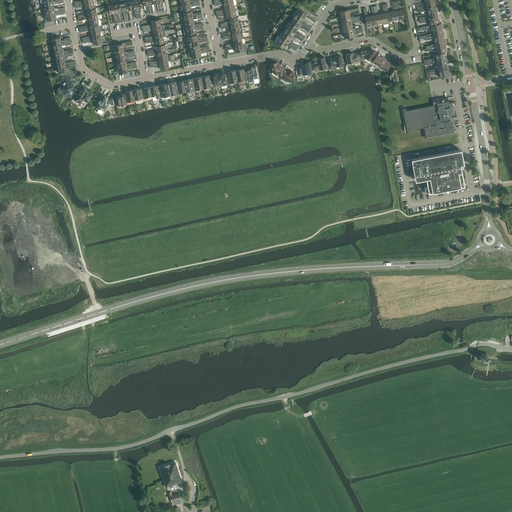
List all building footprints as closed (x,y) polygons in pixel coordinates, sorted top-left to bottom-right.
[(62,0),(60,0),(44,3),(45,9),(54,7),(54,4),(58,3),(58,4),(63,3),(62,0)] [(124,0),(123,0),(119,1),(121,12),(123,11),(124,12),(125,20),(128,20),(125,2),(124,1),(124,0)] [(135,0),(130,1),(131,10),(133,9),(134,10),(136,18),(138,18),(139,18),(135,0)] [(141,0),(142,4),(143,3),(144,6),(146,6),(147,15),(151,14),(151,13),(148,0),(141,0)] [(153,0),(154,3),(156,3),(157,3),(159,12),(162,11),(159,0),(153,0)] [(423,6),(417,7),(418,10),(435,6),(434,1),(426,3),(426,5),(423,6)] [(114,2),(108,3),(108,5),(110,14),(112,13),(113,14),(115,23),(117,22),(114,2)] [(198,2),(182,5),(183,11),(191,9),(191,6),(194,6),(199,5),(198,2)] [(398,2),(395,2),(399,19),(404,18),(402,10),(399,10),(399,7),(398,2)] [(387,4),(385,4),(388,21),(393,20),(392,12),(389,12),(388,9),(387,4)] [(222,10),(219,10),(219,13),(235,10),(234,5),(224,7),(225,8),(222,9),(222,10)] [(377,6),(374,7),(377,23),(383,22),(381,14),(378,14),(378,11),(377,6)] [(299,8),(296,13),(304,19),(305,17),(307,17),(309,18),(309,19),(314,22),(316,19),(307,14),(299,8)] [(357,8),(340,11),(341,17),(350,15),(349,12),(353,12),(358,11),(357,8)] [(364,9),(363,9),(367,26),(372,24),(370,16),(368,16),(367,13),(366,8),(364,9)] [(87,14),(78,15),(78,18),(97,15),(96,9),(87,10),(87,13),(87,14)] [(65,11),(46,14),(47,21),(57,19),(56,15),(60,15),(65,14),(65,11)] [(425,16),(419,17),(420,20),(438,17),(436,11),(428,13),(428,16),(425,16)] [(296,13),(293,18),(308,28),(309,29),(310,29),(312,27),(306,23),(306,22),(303,20),(304,19),(296,13)] [(201,15),(184,18),(185,24),(194,22),(194,19),(195,19),(201,18),(201,15)] [(230,22),(221,23),(222,26),(239,23),(238,17),(229,19),(230,22)] [(292,17),(289,22),(298,28),(298,27),(299,27),(302,29),(303,28),(306,31),(308,28),(293,18),(292,17)] [(149,25),(142,26),(143,29),(161,26),(161,25),(160,19),(151,21),(152,25),(149,25)] [(359,19),(342,22),(343,27),(352,26),(351,23),(355,22),(355,23),(360,22),(359,19)] [(87,25),(80,27),(81,29),(99,26),(98,20),(89,22),(90,25),(87,25)] [(239,23),(222,26),(223,29),(228,28),(228,30),(242,28),(241,23),(240,22),(239,23)] [(289,22),(286,27),(303,38),(304,39),(305,36),(299,32),(297,31),(297,30),(298,28),(289,22)] [(421,27),(417,28),(418,31),(421,30),(429,29),(429,32),(432,31),(442,29),(441,26),(442,26),(442,23),(441,23),(431,25),(421,27)] [(161,26),(143,29),(144,32),(150,31),(150,30),(153,30),(154,33),(165,31),(163,25),(161,25),(161,26)] [(186,29),(184,29),(185,35),(187,34),(196,33),(196,30),(199,29),(204,29),(203,26),(186,29)] [(285,28),(283,31),(283,32),(291,37),(292,38),(293,37),(296,38),(296,37),(301,41),(302,41),(304,39),(303,38),(286,27),(285,28)] [(224,34),(223,34),(223,37),(224,37),(241,33),(242,33),(243,32),(242,28),(228,30),(229,33),(224,34)] [(362,29),(344,33),(345,38),(354,37),(354,35),(357,34),(358,33),(359,33),(362,32),(363,32),(362,29)] [(433,34),(419,36),(419,39),(420,39),(423,38),(425,38),(444,34),(443,32),(442,32),(442,29),(432,31),(433,34)] [(91,36),(82,38),(83,40),(101,37),(100,31),(91,33),(92,35),(91,36)] [(151,36),(145,37),(145,40),(163,37),(166,36),(165,31),(154,33),(154,36),(151,37),(151,36)] [(283,32),(280,37),(297,48),(298,45),(293,41),(292,42),(290,40),(291,37),(283,32)] [(280,37),(276,42),(284,48),(287,45),(295,50),(297,48),(280,37)] [(207,38),(189,42),(190,47),(199,45),(199,43),(208,41),(207,38)] [(233,43),(226,45),(226,47),(243,44),(242,39),(233,40),(234,42),(233,43)] [(435,44),(426,46),(426,49),(446,45),(445,43),(444,43),(444,40),(435,42),(435,44)] [(71,41),(53,45),(54,50),(63,49),(62,46),(65,45),(71,44),(71,41)] [(122,44),(114,46),(115,51),(124,50),(124,49),(124,48),(126,47),(127,45),(133,44),(132,41),(122,43),(122,44)] [(226,47),(225,48),(226,50),(234,49),(235,50),(236,52),(241,51),(246,50),(247,49),(246,44),(245,43),(243,44),(226,47)] [(153,50),(147,51),(148,54),(166,50),(165,44),(156,46),(157,49),(153,50)] [(191,52),(188,53),(190,59),(192,58),(201,56),(201,53),(210,52),(210,49),(191,52)] [(363,52),(360,52),(360,53),(361,60),(365,59),(365,60),(369,63),(371,60),(376,52),(374,51),(374,50),(372,49),(371,49),(370,51),(368,50),(363,51),(363,52)] [(426,59),(424,60),(424,63),(446,58),(445,52),(435,54),(436,58),(432,58),(426,59)] [(73,53),(55,56),(56,62),(65,60),(66,60),(66,58),(68,58),(68,57),(73,56),(73,53)] [(135,53),(116,57),(117,63),(126,61),(125,58),(135,56),(135,53)] [(353,53),(346,54),(348,63),(355,62),(355,64),(360,63),(359,60),(358,53),(353,54),(353,53)] [(379,53),(372,62),(379,66),(385,58),(383,57),(382,58),(380,56),(381,54),(379,53)] [(154,61),(149,62),(150,65),(168,61),(171,61),(170,55),(167,56),(158,57),(159,61),(154,61)] [(341,56),(329,58),(331,67),(336,66),(337,66),(339,66),(340,69),(344,68),(343,65),(341,56)] [(318,60),(310,62),(312,70),(319,69),(327,68),(324,57),(317,58),(318,60)] [(385,58),(379,66),(386,71),(393,62),(390,60),(389,62),(387,60),(385,58)] [(168,61),(150,65),(151,68),(156,67),(160,67),(161,69),(170,68),(168,61)] [(277,62),(271,63),(272,72),(279,76),(284,69),(285,67),(283,65),(281,67),(279,66),(279,64),(278,63),(277,63),(277,62)] [(302,68),(299,68),(300,74),(301,77),(303,76),(304,78),(310,77),(309,75),(313,75),(312,72),(312,70),(310,62),(306,62),(307,64),(301,65),(302,68)] [(386,71),(386,72),(387,73),(393,77),(394,82),(399,81),(397,70),(394,68),(397,65),(393,62),(386,71)] [(75,64),(57,67),(58,73),(67,71),(66,68),(70,68),(76,67),(75,64)] [(137,64),(118,68),(119,74),(120,74),(122,73),(128,72),(127,69),(137,67),(137,64)] [(427,70),(426,70),(426,73),(427,73),(429,73),(448,69),(447,64),(437,66),(435,66),(435,69),(434,69),(427,70)] [(248,71),(245,72),(247,82),(254,81),(254,79),(258,78),(256,66),(251,67),(252,69),(248,70),(248,71)] [(244,69),(236,70),(238,81),(238,84),(247,82),(245,72),(244,69)] [(284,69),(279,76),(286,81),(288,79),(290,81),(294,75),(293,75),(294,73),(288,69),(287,71),(284,69)] [(427,73),(426,73),(428,81),(431,80),(430,75),(435,74),(435,75),(439,74),(440,77),(445,76),(445,77),(450,76),(450,75),(450,72),(449,72),(448,69),(429,73),(427,73)] [(236,70),(227,72),(227,74),(229,83),(238,81),(236,70)] [(221,73),(219,74),(221,86),(227,85),(226,84),(229,84),(229,83),(227,74),(225,74),(224,72),(223,72),(221,72),(221,73)] [(213,77),(210,77),(212,87),(215,86),(216,87),(221,86),(219,74),(216,74),(216,73),(214,74),(213,74),(213,75),(213,77)] [(210,75),(202,77),(204,90),(205,89),(205,88),(212,87),(210,77),(210,75)] [(60,87),(59,90),(60,95),(63,97),(65,94),(70,97),(74,92),(70,90),(72,87),(69,85),(71,82),(62,77),(59,82),(65,86),(63,89),(60,87)] [(202,77),(193,78),(195,89),(195,90),(196,90),(203,88),(203,90),(204,90),(202,77)] [(193,78),(184,80),(187,91),(187,93),(196,91),(195,90),(195,89),(193,78)] [(179,84),(176,84),(178,94),(180,93),(181,92),(187,91),(184,80),(179,81),(179,84)] [(173,82),(167,83),(170,95),(178,94),(176,84),(174,84),(173,82)] [(162,85),(159,85),(159,87),(161,97),(164,96),(165,98),(166,99),(170,98),(170,95),(167,83),(162,85)] [(83,86),(75,100),(81,103),(83,100),(88,102),(92,95),(87,92),(89,89),(83,86)] [(156,86),(150,87),(152,96),(156,95),(156,97),(157,98),(161,97),(159,87),(156,88),(156,86)] [(145,90),(142,90),(144,98),(144,99),(147,98),(147,97),(152,96),(150,87),(145,88),(145,90)] [(139,89),(133,90),(135,100),(136,102),(144,100),(144,99),(144,98),(142,90),(139,91),(139,89)] [(128,93),(125,94),(127,102),(135,100),(133,90),(128,91),(128,93)] [(102,94),(95,106),(104,111),(109,103),(113,106),(114,103),(113,98),(108,99),(107,98),(107,97),(102,94)] [(122,96),(117,97),(118,106),(127,104),(127,102),(125,94),(122,94),(122,96)] [(406,109),(401,109),(406,132),(410,131),(410,130),(414,129),(414,130),(418,129),(418,128),(421,128),(422,128),(423,128),(424,134),(427,134),(427,137),(454,132),(452,121),(451,120),(450,115),(453,115),(452,107),(450,107),(449,102),(448,98),(442,99),(442,98),(432,100),(434,105),(406,111),(406,109)] [(415,158),(411,159),(412,162),(413,166),(414,174),(418,173),(420,180),(426,179),(429,193),(465,186),(462,172),(458,172),(457,166),(461,165),(458,150),(457,151),(456,151),(442,153),(427,156),(417,158),(415,158)] [(479,359),(479,360),(482,362),(486,363),(489,360),(489,359),(489,356),(486,353),(482,353),(480,356),(479,359)] [(165,465),(159,468),(166,487),(168,486),(170,486),(171,488),(175,487),(174,484),(182,482),(175,462),(169,464),(165,465)] [(171,495),(170,496),(173,505),(182,503),(179,493),(171,495)]
